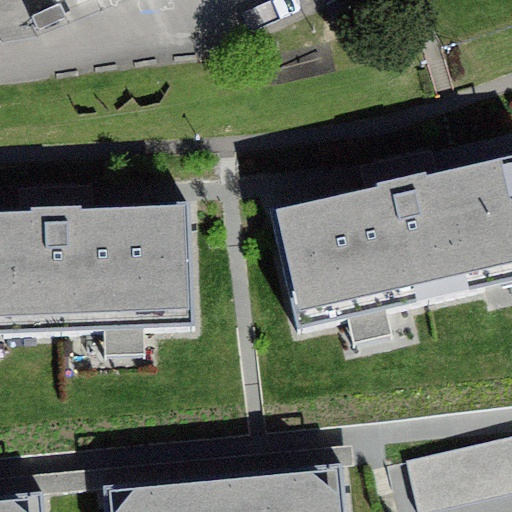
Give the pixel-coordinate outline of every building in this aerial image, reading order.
[(511,157),(269,209),(296,336),(349,324),(346,311),(384,305),(388,317),(481,295),(484,281),(511,276),(511,157)] [(189,207),(0,214),(0,329),(3,330),(4,339),(106,335),(105,322),(142,322),(142,333),(195,331),(189,207)] [(511,511),(511,431),(409,454),(421,511),(511,511)] [(346,511),(342,468),(262,475),(265,511),(346,511)] [(265,511),(262,475),(184,482),(186,511),(265,511)] [(186,511),(184,482),(102,489),(104,511),(186,511)] [(44,511),(43,495),(0,499),(0,511),(44,511)]
